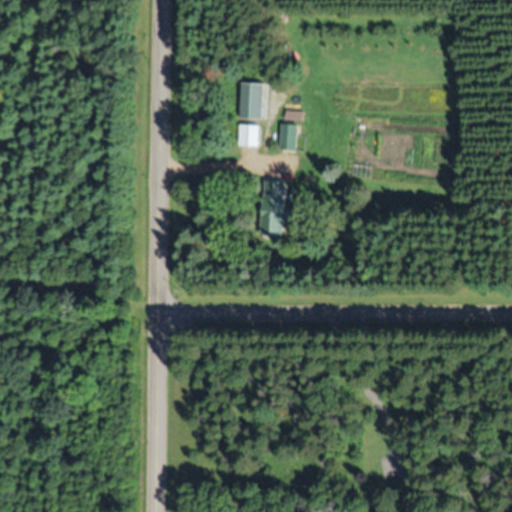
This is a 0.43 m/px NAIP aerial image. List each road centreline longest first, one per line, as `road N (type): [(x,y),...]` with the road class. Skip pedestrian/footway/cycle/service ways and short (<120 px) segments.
road 1 (secondary): [(158,511),(160,0)]
road 2 (residential): [(158,308),(511,308)]
